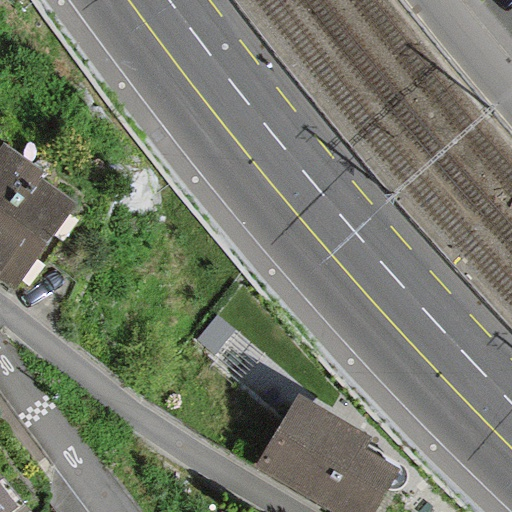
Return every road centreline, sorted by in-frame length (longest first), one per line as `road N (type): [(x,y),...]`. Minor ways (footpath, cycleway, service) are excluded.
road 1 (primary): [(511,411),(248,105),(173,0)]
road 2 (residential): [(0,316),(286,511)]
road 3 (residential): [(0,351),(113,511)]
